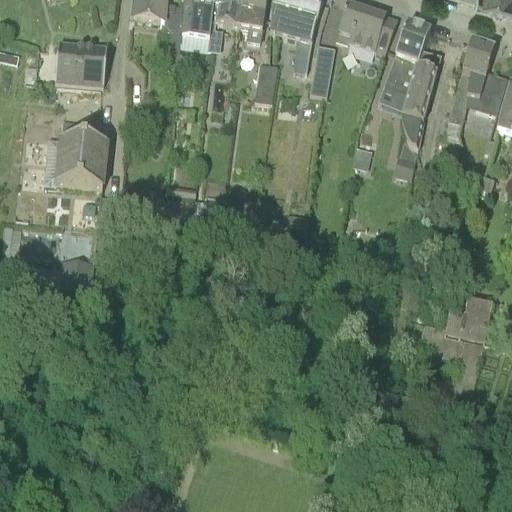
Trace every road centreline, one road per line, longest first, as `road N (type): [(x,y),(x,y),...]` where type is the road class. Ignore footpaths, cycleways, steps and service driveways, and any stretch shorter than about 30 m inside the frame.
road 1 (residential): [(125,0),(112,195)]
road 2 (residential): [(511,43),(372,0)]
